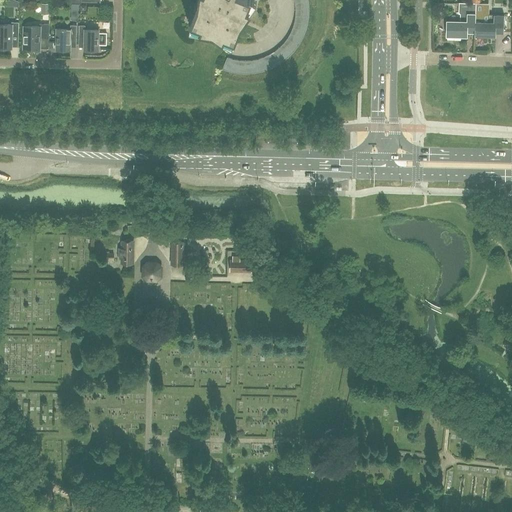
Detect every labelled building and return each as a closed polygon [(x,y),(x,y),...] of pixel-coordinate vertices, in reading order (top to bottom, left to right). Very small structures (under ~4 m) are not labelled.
[(243,22),(251,11),(250,11),(254,0),(199,0),(199,4),(200,4),(207,6),(205,10),(198,7),(191,26),(200,31),(201,31),(213,33),(223,40),(223,39),(234,44),(242,24),(235,21),(236,18),(243,21),(243,22)] [(295,4),(296,10),(309,10),(309,2),(295,4)] [(476,4),(459,3),(459,15),(460,15),(460,22),(447,21),(446,36),(467,37),(468,28),(475,28),(475,37),(476,4)] [(477,4),(476,4),(475,37),(496,37),(496,29),(504,29),(504,15),(490,14),(490,22),(484,22),(485,13),(477,13),(477,4)] [(295,22),(308,25),(309,17),(296,16),(295,22)] [(295,22),(293,28),(306,33),(308,25),(295,22)] [(0,48),(11,49),(12,37),(12,36),(19,37),(19,23),(11,23),(11,25),(0,24),(0,48)] [(24,27),(24,50),(40,50),(40,39),(41,38),(47,38),(48,25),(40,25),(39,27),(24,27)] [(70,30),(57,29),(56,51),(70,51),(71,38),(77,38),(77,26),(70,26),(70,30)] [(86,26),(79,26),(79,38),(85,38),(84,51),(98,52),(99,45),(107,45),(107,33),(99,33),(92,30),(85,30),(86,26)] [(293,28),(291,34),(303,40),(306,33),(293,28)] [(303,40),(291,34),(287,39),(299,47),(303,40)] [(287,39),(284,44),(294,53),(299,47),(287,39)] [(294,53),(284,44),(279,49),(288,59),(294,53)] [(279,49),(275,52),(282,63),(288,59),(279,49)] [(275,52),(269,56),(276,68),(282,63),(275,52)] [(269,56),(264,58),(269,71),(276,68),(269,56)] [(230,73),(233,60),(227,58),(222,70),(230,73)] [(264,58),(258,60),(261,73),(269,71),(264,58)] [(240,61),(233,60),(230,73),(238,74),(240,61)] [(258,60),(252,61),(253,75),(261,73),(258,60)] [(131,264),(132,242),(127,239),(126,239),(122,241),(121,249),(118,249),(118,257),(121,257),(121,264),(131,264)] [(172,264),(182,265),(183,242),(178,240),(177,240),(173,242),(172,264)] [(251,261),(233,261),(230,260),(230,271),(251,272),(251,261)] [(156,264),(148,264),(145,267),(144,275),(148,279),(156,279),(160,276),(160,268),(156,264)]
